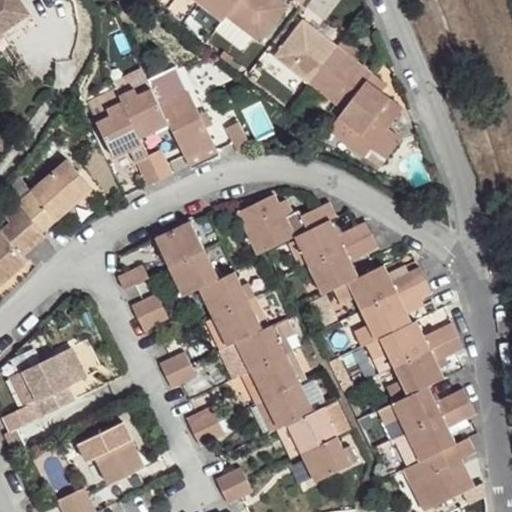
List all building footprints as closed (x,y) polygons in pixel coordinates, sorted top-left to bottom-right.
[(0,0),(0,31),(30,14),(21,0),(0,0)] [(199,0),(200,0),(222,17),(227,12),(235,0),(199,0)] [(235,0),(227,12),(262,36),(287,1),(286,0),(235,0)] [(303,18),(273,56),(308,82),(330,52),(336,45),(303,18)] [(308,82),(302,91),(336,117),(365,80),(330,52),(308,82)] [(365,80),(336,117),(374,146),(386,131),(403,108),(365,80)] [(118,100),(135,137),(165,124),(156,104),(148,88),(134,94),(131,88),(115,96),(118,100)] [(165,124),(182,158),(210,145),(202,127),(196,112),(185,90),(156,104),(165,124)] [(91,121),(108,158),(137,143),(135,137),(118,100),(103,107),(107,114),(91,121)] [(196,112),(202,127),(209,123),(202,110),(196,112)] [(374,146),(336,117),(329,127),(366,156),(369,152),(374,146)] [(224,129),(235,153),(246,146),(237,123),(224,129)] [(374,146),(369,152),(383,165),(401,142),(386,131),(374,146)] [(185,166),(186,168),(214,154),(210,145),(182,158),(185,166)] [(143,155),(155,181),(168,173),(156,149),(143,155)] [(131,161),(142,188),(155,181),(143,155),(131,161)] [(65,161),(13,201),(21,209),(37,232),(89,190),(65,161)] [(268,196),(231,214),(238,228),(247,224),(260,253),(287,238),(326,219),(330,218),(324,205),(295,217),(293,211),(288,213),(279,219),(273,205),(268,196)] [(273,205),(279,219),(288,213),(282,200),(273,205)] [(0,214),(0,216),(5,224),(21,209),(13,201),(0,214)] [(0,228),(0,282),(23,262),(15,252),(37,232),(21,209),(5,224),(0,228)] [(287,238),(302,266),(367,235),(362,226),(360,222),(359,224),(335,236),(326,219),(287,238)] [(151,240),(166,270),(200,252),(187,222),(151,240)] [(238,228),(252,257),(254,256),(260,253),(247,224),(238,228)] [(302,266),(313,294),(326,289),(353,276),(347,261),(374,249),(367,235),(302,266)] [(166,270),(178,297),(194,291),(214,280),(200,252),(166,270)] [(326,289),(333,305),(347,296),(354,312),(419,281),(415,270),(386,283),(378,264),(353,276),(326,289)] [(114,277),(120,290),(146,279),(140,265),(114,277)] [(194,291),(207,318),(242,302),(235,285),(230,272),(214,280),(194,291)] [(235,285),(242,302),(250,298),(243,281),(235,285)] [(347,333),(355,349),(360,346),(407,324),(400,307),(427,294),(419,281),(354,312),(363,324),(347,333)] [(128,307),(134,318),(159,308),(153,295),(128,307)] [(242,302),(251,317),(257,313),(250,298),(242,302)] [(242,302),(207,318),(220,348),(231,342),(255,330),(251,317),(242,302)] [(134,318),(140,332),(165,320),(159,308),(134,318)] [(360,346),(366,361),(380,353),(386,368),(451,336),(446,325),(420,337),(410,322),(407,324),(360,346)] [(231,342),(243,372),(279,354),(273,340),(266,324),(255,330),(231,342)] [(379,388),(385,403),(421,386),(437,377),(431,363),(459,349),(458,334),(451,336),(386,368),(394,381),(379,388)] [(280,336),(273,340),(279,354),(287,351),(280,336)] [(89,380),(71,388),(74,394),(104,379),(85,341),(73,348),(89,380)] [(22,371),(42,415),(71,402),(63,387),(82,378),(68,347),(22,371)] [(279,354),(288,371),(296,367),(287,351),(279,354)] [(156,365),(161,376),(186,364),(180,352),(156,365)] [(243,372),(257,400),(292,384),(288,371),(279,354),(243,372)] [(161,376),(168,391),(192,379),(186,364),(161,376)] [(257,400),(270,430),(281,426),(307,411),(292,384),(257,400)] [(392,418),(399,433),(460,401),(455,390),(430,402),(421,386),(385,403),(371,410),(378,425),(392,418)] [(347,428),(333,399),(317,407),(330,436),(347,428)] [(399,433),(413,461),(449,444),(441,430),(467,417),(460,401),(399,433)] [(8,432),(36,419),(28,402),(0,415),(8,432)] [(281,426),(294,454),(330,436),(317,407),(307,411),(281,426)] [(184,425),(189,436),(214,422),(209,412),(184,425)] [(189,436),(196,450),(220,438),(214,422),(189,436)] [(96,469),(104,485),(139,467),(118,423),(75,445),(83,462),(92,457),(96,469)] [(294,454),(309,484),(345,467),(338,450),(330,436),(294,454)] [(396,470),(403,487),(411,481),(426,511),(467,490),(458,470),(445,477),(441,469),(454,463),(468,454),(460,439),(449,444),(413,461),(396,470)] [(70,448),(84,477),(96,469),(92,457),(83,462),(75,445),(70,448)] [(338,450),(345,467),(352,466),(344,447),(338,450)] [(441,469),(445,477),(458,470),(454,463),(441,469)] [(211,481),(216,492),(241,480),(236,469),(211,481)] [(216,492),(223,506),(248,495),(241,480),(216,492)] [(411,481),(403,487),(415,511),(424,511),(426,511),(411,481)] [(60,502),(63,511),(93,511),(95,511),(85,489),(60,502)]
